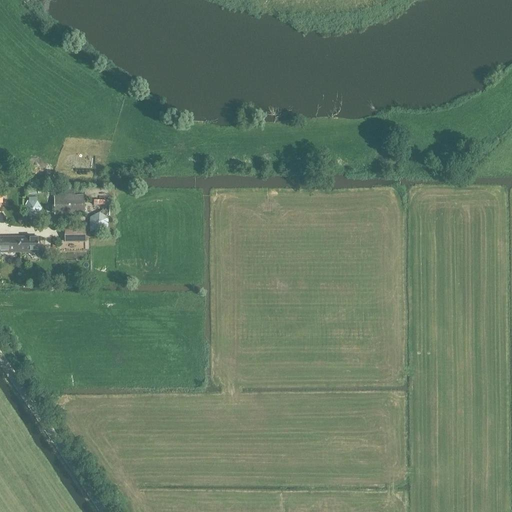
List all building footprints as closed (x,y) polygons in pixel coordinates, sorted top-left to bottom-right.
[(54,196),(55,205),(55,216),(85,215),(84,196),(54,196)] [(25,209),(29,217),(38,217),(42,209),(38,202),(29,202),(25,209)] [(99,234),(108,230),(109,219),(100,213),(90,217),(89,228),(99,234)] [(65,238),(85,238),(85,225),(65,226),(65,238)] [(0,238),(0,253),(40,253),(40,238),(0,238)]
